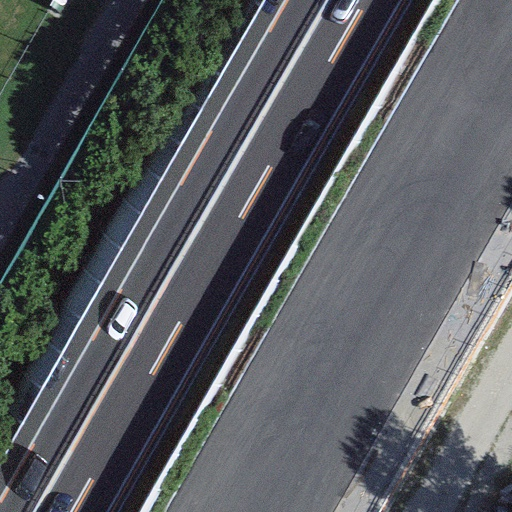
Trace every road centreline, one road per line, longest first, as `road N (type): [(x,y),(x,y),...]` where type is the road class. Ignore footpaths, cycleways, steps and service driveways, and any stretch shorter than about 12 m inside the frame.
road 1 (motorway): [(337,0),(46,511)]
road 2 (motorway): [(233,511),(511,27)]
road 3 (unclassified): [(0,222),(132,0)]
road 4 (track): [(511,369),(430,511)]
